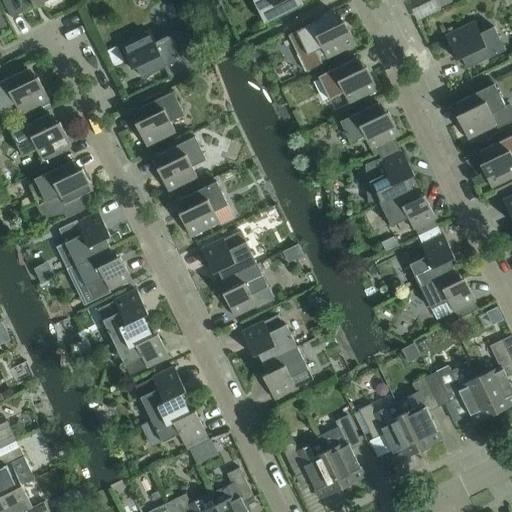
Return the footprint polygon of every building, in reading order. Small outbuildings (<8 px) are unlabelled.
[(2,0),(11,17),(24,10),(22,6),(33,0),(39,0),(41,2),(45,0),(2,0)] [(302,3),(300,0),(253,0),(264,22),(302,3)] [(356,43),(347,27),(343,29),(334,12),(288,34),(307,72),(323,64),(321,60),(356,43)] [(445,35),(453,52),(458,50),(467,67),(505,49),(493,25),(479,32),(474,21),(445,35)] [(184,27),(169,34),(155,41),(149,30),(120,44),(128,61),(133,59),(142,76),(164,65),(169,76),(200,61),(184,27)] [(117,48),(108,52),(114,68),(124,64),(117,48)] [(247,52),(246,53),(250,60),(258,55),(254,48),(247,52)] [(378,88),(369,72),(365,74),(356,57),(318,75),(329,99),(343,92),(348,102),(357,98),(360,105),(376,98),(373,91),(378,88)] [(49,99),(41,82),(36,84),(27,67),(0,80),(0,107),(1,109),(15,102),(20,113),(49,99)] [(494,83),(456,101),(464,119),(459,121),(467,138),(496,124),(497,127),(511,120),(511,108),(509,103),(505,105),(494,83)] [(143,126),(138,129),(146,145),(175,131),(170,120),(184,114),(173,90),(135,109),(143,126)] [(399,133),(391,116),(386,119),(378,102),(340,120),(351,144),(365,137),(370,147),(375,145),(378,153),(397,143),(394,136),(399,133)] [(71,144),(63,127),(58,129),(49,112),(11,131),(22,154),(37,147),(42,158),(40,165),(42,170),(66,158),(61,149),(71,144)] [(511,134),(479,150),(488,167),(483,170),(491,186),(511,176),(511,134)] [(165,171),(160,174),(168,190),(197,176),(192,165),(206,159),(195,135),(156,154),(165,171)] [(406,170),(411,167),(403,150),(401,151),(397,143),(378,153),(380,157),(374,160),(373,160),(365,164),(367,203),(374,202),(376,205),(380,203),(414,186),(406,170)] [(83,196),(94,191),(86,174),(81,176),(72,159),(34,177),(35,180),(28,184),(44,217),(64,213),(66,217),(88,206),(83,196)] [(187,216),(182,218),(190,235),(219,221),(214,210),(228,204),(216,180),(178,199),(187,216)] [(435,217),(427,200),(422,203),(414,186),(380,203),(391,225),(408,217),(413,228),(414,227),(418,235),(437,226),(434,218),(435,217)] [(511,195),(503,200),(511,217),(511,215),(511,195)] [(76,220),(59,228),(76,264),(110,247),(102,231),(107,228),(99,212),(77,222),(76,220)] [(446,252),(451,250),(443,233),(441,234),(437,226),(418,235),(422,243),(421,244),(426,255),(409,263),(420,285),(454,269),(446,252)] [(257,263),(246,240),(241,230),(202,248),(210,265),(215,263),(223,279),(257,263)] [(131,278),(123,261),(118,264),(110,247),(76,264),(87,286),(104,278),(109,289),(131,278)] [(273,296),(257,263),(223,279),(230,296),(226,298),(234,315),(273,296)] [(475,300),(467,283),(462,285),(454,269),(420,285),(431,308),(448,300),(453,310),(455,310),(459,318),(478,309),(474,300),(475,300)] [(140,308),(145,306),(136,289),(114,300),(120,310),(103,319),(114,341),(148,324),(140,308)] [(286,323),(283,325),(277,314),(242,331),(250,348),(255,346),(263,362),(297,346),(286,323)] [(169,355),(161,339),(156,341),(148,324),(114,341),(130,374),(169,355)] [(511,386),(506,373),(511,370),(511,333),(489,345),(499,365),(479,375),(497,412),(511,404),(511,386)] [(313,379),(297,346),(263,362),(271,379),(266,381),(274,398),(313,379)] [(497,412),(479,375),(468,380),(463,370),(455,367),(451,369),(448,365),(436,371),(452,405),(463,400),(474,423),(497,412)] [(151,418),(185,402),(177,385),(182,383),(174,366),(135,385),(151,418)] [(428,411),(439,406),(425,376),(412,383),(416,391),(396,401),(419,450),(442,439),(428,411)] [(419,450),(396,401),(375,411),(371,402),(358,409),(373,438),(383,433),(397,460),(419,450)] [(206,433),(198,416),(193,418),(185,402),(151,418),(162,441),(179,433),(184,443),(206,433)] [(0,415),(0,442),(14,436),(4,414),(0,415)] [(335,420),(338,426),(317,436),(319,440),(342,487),(365,476),(351,448),(362,443),(348,414),(335,420)] [(294,440),(281,446),(295,476),(306,470),(313,483),(320,498),(342,487),(319,440),(299,450),(294,440)] [(0,494),(22,484),(11,462),(24,455),(18,444),(0,453),(0,494)] [(240,467),(227,474),(236,494),(216,504),(220,511),(248,511),(243,502),(254,497),(240,467)] [(33,506),(22,484),(0,494),(0,511),(48,511),(51,511),(45,500),(33,506)] [(220,511),(216,504),(211,492),(190,502),(186,493),(166,502),(171,511),(220,511)] [(57,511),(70,506),(67,499),(54,505),(57,511)] [(148,511),(171,511),(166,502),(148,511)]
